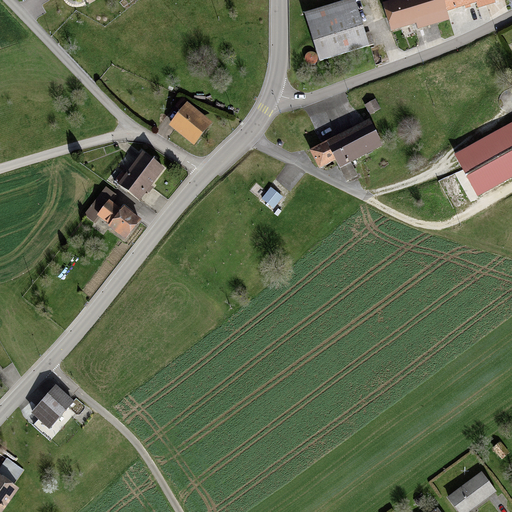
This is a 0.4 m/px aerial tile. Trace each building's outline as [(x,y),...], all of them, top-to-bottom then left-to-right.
[(450,17),(444,0),(407,0),(408,3),(385,10),(393,35),(419,27),(420,31),(451,21),(450,17)] [(444,0),(450,17),(504,0),(444,0)] [(355,4),(307,19),(321,64),(369,48),(355,4)] [(187,109),(172,130),(195,147),(210,126),(187,109)] [(369,125),(311,155),(320,172),(336,164),(347,184),(359,177),(353,165),(382,151),(369,125)] [(511,130),(458,160),(478,197),(511,178),(511,130)] [(143,158),(121,187),(142,203),(164,173),(143,158)] [(269,187),(259,200),(272,210),(282,197),(269,187)] [(113,206),(102,220),(127,238),(137,225),(113,206)] [(54,385),(29,411),(45,426),(70,400),(54,385)] [(478,474),(449,496),(460,511),(468,511),(493,494),(478,474)] [(0,475),(0,510),(17,487),(0,475)]
